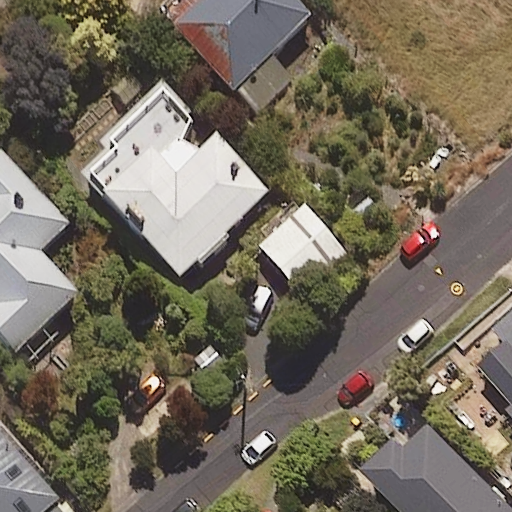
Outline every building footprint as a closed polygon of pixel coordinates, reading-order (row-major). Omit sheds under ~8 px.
[(172,0),(158,13),(234,94),(317,18),(299,0),(172,0)] [(175,89),(87,171),(182,273),(270,191),(175,89)] [(73,220),(0,146),(0,331),(20,352),(85,289),(44,248),(73,220)] [(350,248),(307,202),(257,248),(300,294),(350,248)] [(511,300),(465,344),(511,394),(511,300)] [(511,511),(511,491),(436,407),(373,463),(416,511),(511,511)] [(0,511),(43,511),(68,488),(0,418),(0,511)]
